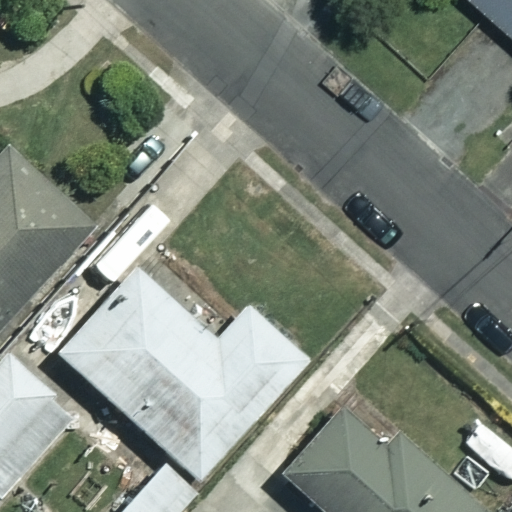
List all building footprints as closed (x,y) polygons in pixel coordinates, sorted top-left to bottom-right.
[(63,0),(21,0),(42,21),(63,0)] [(511,0),(474,0),(511,33),(511,0)] [(0,317),(87,222),(2,146),(0,147),(0,317)] [(198,218),(181,236),(241,292),(258,274),(198,218)] [(206,341),(128,271),(52,355),(189,477),(296,356),(238,304),(206,341)] [(0,486),(65,410),(0,354),(0,486)] [(377,447),(334,409),(274,476),(315,511),(483,511),(391,430),(377,447)] [(173,511),(189,494),(154,463),(110,511),(173,511)]
